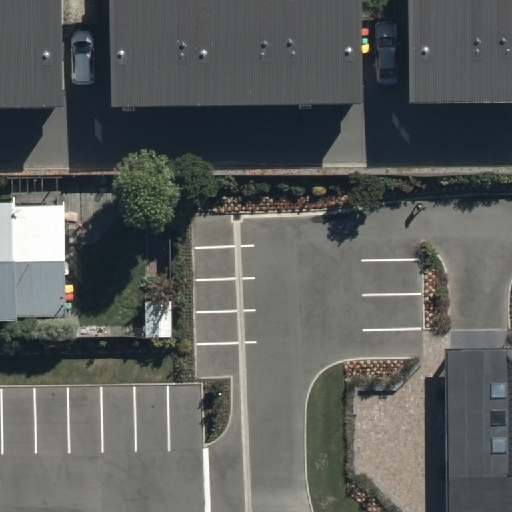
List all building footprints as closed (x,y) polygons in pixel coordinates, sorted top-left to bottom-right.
[(0,0),(0,102),(65,103),(65,0),(0,0)] [(359,0),(112,0),(115,107),(363,101),(359,0)] [(511,0),(406,0),(405,99),(453,100),(453,121),(511,121),(511,0)] [(0,200),(0,321),(17,322),(17,314),(62,314),(62,205),(15,205),(15,201),(0,200)] [(511,511),(511,345),(445,346),(446,511),(511,511)]
